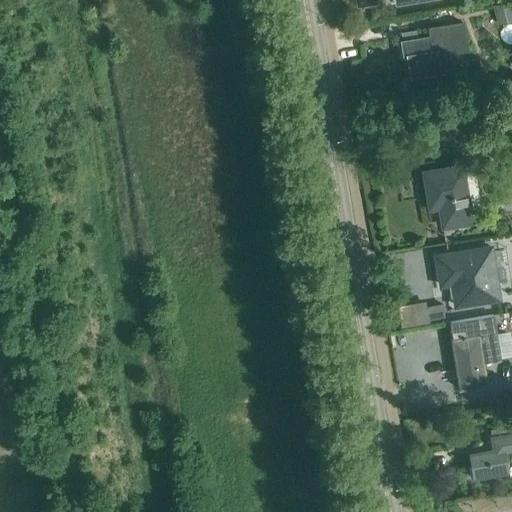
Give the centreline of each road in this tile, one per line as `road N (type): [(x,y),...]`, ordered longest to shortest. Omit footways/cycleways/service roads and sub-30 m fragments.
road 1 (secondary): [(390,511),(306,0)]
road 2 (track): [(77,511),(0,99)]
